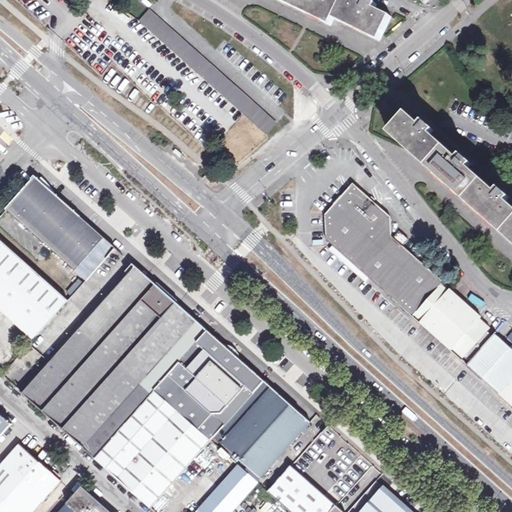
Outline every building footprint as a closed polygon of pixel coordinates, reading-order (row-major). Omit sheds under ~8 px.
[(373,6),(375,1),(372,0),(284,0),(331,22),(335,15),(380,37),(391,14),(373,6)] [(149,12),(140,22),(266,135),(276,124),(152,9),(149,12)] [(153,49),(177,69),(183,61),(160,41),(153,49)] [(102,79),(112,86),(121,75),(110,67),(102,79)] [(511,203),(507,198),(510,195),(500,186),(496,189),(469,165),(472,161),(461,151),(458,154),(432,130),(435,127),(424,118),(421,121),(409,110),(393,128),(406,140),(511,236),(511,203)] [(178,147),(175,150),(183,156),(184,155),(186,153),(178,147)] [(8,208),(88,279),(117,247),(36,176),(8,208)] [(364,196),(350,183),(322,214),(324,239),(410,317),(412,314),(439,284),(440,283),(399,246),(405,239),(395,231),(389,237),(388,236),(387,216),(364,196)] [(0,237),(0,307),(35,339),(69,301),(0,237)] [(214,436),(248,467),(245,471),(258,482),(311,421),(264,380),(208,331),(134,264),(20,390),(96,457),(151,507),(214,436)] [(481,318),(450,290),(448,292),(439,284),(412,314),(421,322),(419,324),(451,353),(453,351),(463,360),(464,358),(470,364),(493,339),(487,332),(490,329),(480,320),(481,318)] [(252,290),(249,293),(257,300),(260,297),(252,290)] [(511,348),(497,334),(493,339),(470,364),(499,391),(497,393),(511,406),(511,348)] [(273,362),(286,373),(293,364),(280,354),(273,362)] [(0,413),(0,437),(12,424),(0,413)] [(0,511),(33,511),(61,481),(20,444),(0,466),(0,511)] [(344,511),(293,465),(269,492),(292,511),(344,511)] [(232,511),(246,496),(226,479),(196,511),(232,511)] [(110,511),(83,487),(60,511),(110,511)] [(411,511),(384,487),(362,511),(411,511)]
